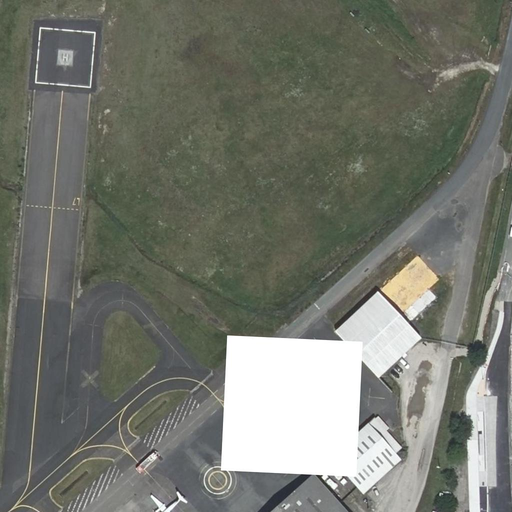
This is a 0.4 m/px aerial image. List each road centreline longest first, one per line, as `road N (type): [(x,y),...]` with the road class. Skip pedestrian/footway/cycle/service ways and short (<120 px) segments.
road 1 (secondary): [(511,286),(501,394),(510,511)]
road 2 (unclassified): [(402,511),(448,343)]
